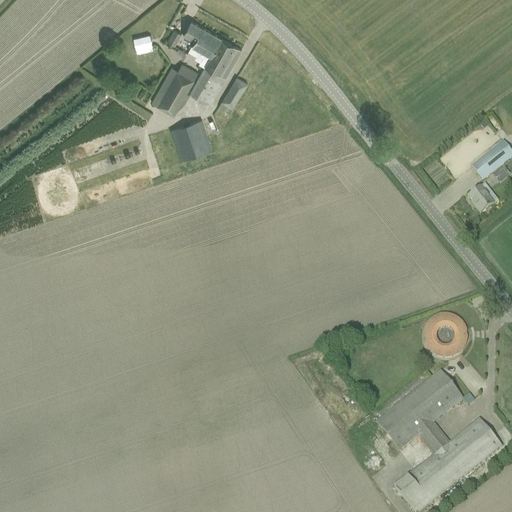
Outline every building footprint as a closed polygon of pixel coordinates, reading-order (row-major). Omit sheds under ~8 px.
[(194,42),(192,45),(200,50),(211,32),(191,21),(183,36),(194,42)] [(167,42),(174,46),(181,34),(174,30),(167,42)] [(241,49),(211,32),(200,50),(192,45),(188,51),(196,55),(195,58),(200,61),(199,63),(204,66),(190,92),(210,104),(241,49)] [(137,54),(154,50),(150,35),(134,39),(137,54)] [(172,66),(152,102),(174,115),(180,103),(183,104),(189,94),(186,92),(197,72),(182,63),(178,70),(172,66)] [(218,107),(228,113),(229,114),(231,110),(234,112),(235,110),(232,108),(247,83),(236,77),(218,107)] [(171,129),(182,161),(212,151),(201,119),(171,129)] [(481,182),(489,176),(511,157),(511,153),(503,142),(478,162),(470,168),(481,182)] [(492,176),(499,184),(506,178),(501,170),(492,176)] [(471,204),(480,216),(493,206),(480,189),(468,198),(472,203),(471,204)] [(466,338),(466,337),(463,337),(463,333),(465,332),(465,330),(464,328),(463,327),(462,325),(461,324),(460,323),(459,321),(457,320),(455,319),(453,318),(452,317),(450,317),(448,316),(445,316),(444,316),(443,316),(441,316),(439,317),(437,317),(435,318),(434,319),(432,320),(431,321),(430,322),(428,324),(427,325),(426,327),(425,328),(424,330),(424,332),(424,333),(423,335),(426,335),(428,345),(425,346),(426,348),(427,350),(428,351),(429,352),(431,354),(433,355),(435,356),(436,357),(438,358),(440,358),(442,358),(444,359),(446,359),(448,358),(450,358),(453,357),(455,356),(456,355),(457,354),(459,353),(460,352),(461,351),(462,349),(463,347),(464,345),(465,343),(465,342),(465,341),(466,339),(466,338)] [(412,511),(422,511),(493,454),(501,448),(478,420),(449,443),(433,423),(462,400),(439,372),(376,423),(398,451),(416,437),(432,456),(392,487),(412,511)]
